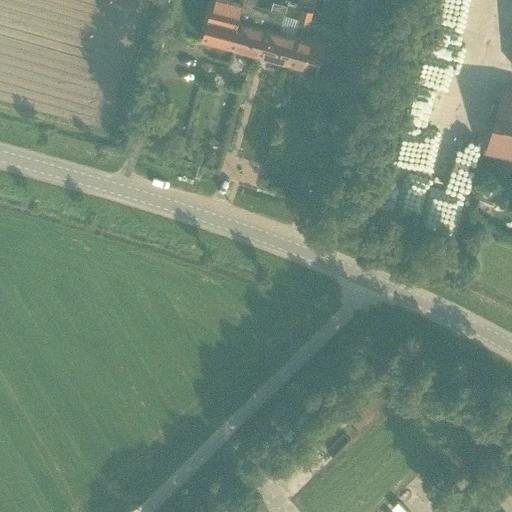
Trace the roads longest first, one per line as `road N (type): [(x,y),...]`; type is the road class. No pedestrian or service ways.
road 1 (tertiary): [(511,348),(286,246),(0,156)]
road 2 (track): [(364,277),(348,310),(143,511)]
